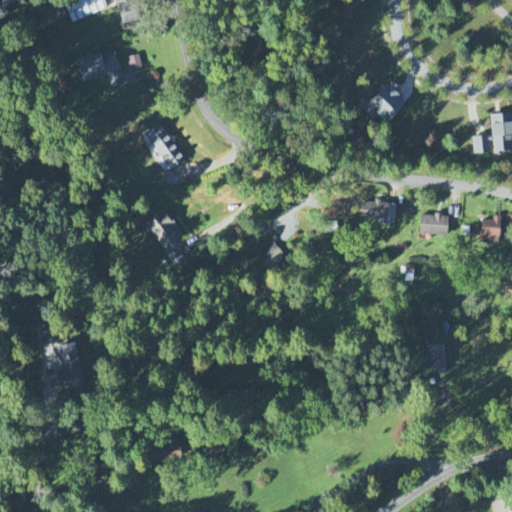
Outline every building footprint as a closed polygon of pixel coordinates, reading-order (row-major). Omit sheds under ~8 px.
[(106,13),(102,0),(80,0),(65,5),(70,23),(106,13)] [(119,70),(113,51),(75,64),(81,82),(119,70)] [(142,69),(138,56),(127,59),(130,72),(142,69)] [(407,103),(388,83),(360,110),(371,121),(376,116),(384,125),(407,103)] [(489,116),(489,138),(471,138),(472,156),(491,155),(491,154),(510,153),(510,138),(511,138),(511,115),(489,116)] [(183,161),(159,125),(142,137),(167,173),(183,161)] [(395,203),(363,204),(363,224),(395,224),(395,203)] [(160,252),(181,239),(164,213),(144,226),(160,252)] [(418,236),(446,237),(447,218),(419,217),(418,236)] [(480,246),(498,245),(498,218),(491,218),(492,223),(479,223),(480,246)] [(269,275),(286,259),(272,244),(255,260),(269,275)] [(81,380),(74,345),(56,348),(62,373),(56,374),(59,384),(81,380)] [(444,375),(445,347),(427,347),(427,375),(444,375)] [(201,460),(218,463),(221,443),(204,440),(201,460)] [(149,442),(150,461),(178,460),(177,441),(149,442)]
